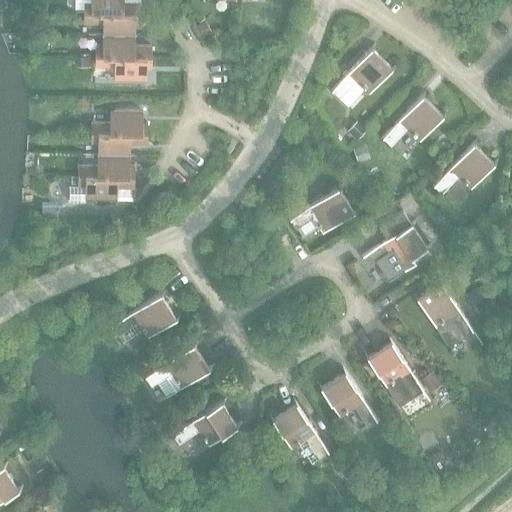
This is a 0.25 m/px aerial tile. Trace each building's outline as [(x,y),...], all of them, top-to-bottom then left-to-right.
[(83,12),(139,13),(140,2),(123,1),(122,0),(90,0),(90,2),(83,2),(83,12)] [(139,24),(139,13),(83,12),(83,22),(102,22),(102,34),(134,34),(134,24),(139,24)] [(134,45),(134,34),(102,34),(102,45),(95,45),(94,55),(151,56),(151,45),(134,45)] [(356,80),(368,92),(392,67),(370,47),(330,89),(339,97),(356,80)] [(151,67),(151,56),(94,55),(94,65),(113,65),(113,78),(146,78),(146,67),(151,67)] [(406,127),(419,139),(442,114),(421,94),(381,137),(390,145),(406,127)] [(90,131),(146,132),(147,121),(142,121),(142,110),(109,110),(109,122),(90,121),(90,131)] [(146,143),(146,132),(90,131),(90,141),(97,142),(97,153),(129,154),(129,143),(146,143)] [(457,175),(470,187),(493,162),(472,142),(432,184),(441,192),(457,175)] [(129,164),(129,154),(97,153),(97,165),(77,164),(77,174),(134,175),(134,164),(129,164)] [(133,186),(134,175),(77,174),(77,184),(69,184),(68,201),(84,201),(84,197),(116,197),(117,186),(133,186)] [(312,217),(322,232),(354,211),(337,186),(289,218),(295,228),(312,217)] [(390,235),(361,254),(368,264),(379,257),(392,277),(415,263),(411,257),(426,247),(402,210),(382,222),(390,235)] [(416,297),(448,345),(472,329),(441,281),(416,297)] [(137,321),(147,336),(176,317),(159,292),(111,324),(117,334),(137,321)] [(424,388),(392,340),(366,357),(397,407),(424,388)] [(192,343),(144,375),(150,385),(157,380),(167,395),(180,386),(208,368),(192,343)] [(345,370),(320,387),(339,415),(353,406),(367,426),(377,419),(345,370)] [(198,429),(208,444),(236,425),(220,401),(171,432),(178,442),(198,429)] [(305,437),(318,457),(328,451),(296,402),(271,418),(290,447),(305,437)] [(0,500),(17,489),(1,465),(0,465),(0,500)] [(34,478),(38,484),(47,478),(41,469),(36,472),(34,478)]
